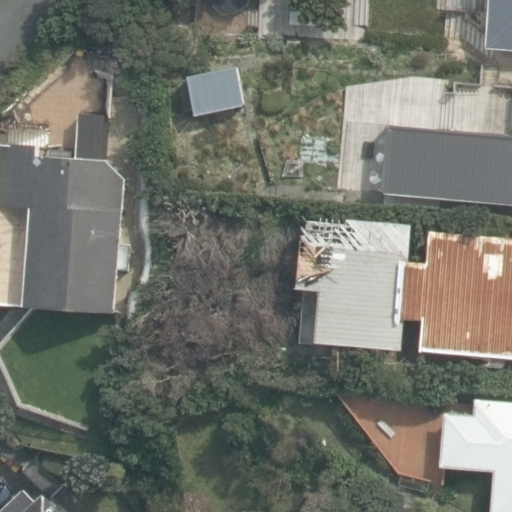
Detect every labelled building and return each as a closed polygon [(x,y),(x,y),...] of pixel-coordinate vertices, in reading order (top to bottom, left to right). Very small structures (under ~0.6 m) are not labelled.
[(511,0),(494,0),(491,46),(511,47),(511,0)] [(191,76),(199,116),(246,107),(238,67),(191,76)] [(0,303),(116,312),(125,179),(109,161),(112,117),(83,114),(80,157),(41,155),(42,146),(0,142),(0,303)] [(511,205),(511,136),(390,127),(385,196),(511,205)] [(318,341),(400,349),(403,317),(426,319),(423,348),(511,357),(511,225),(510,238),(437,231),(434,264),(409,262),(412,225),(305,214),(298,289),(323,291),(318,341)] [(494,511),(511,511),(511,402),(479,400),(478,414),(448,412),(444,466),(497,470),(494,511)] [(77,456),(54,477),(77,503),(100,482),(77,456)] [(63,511),(46,493),(40,498),(28,485),(0,511),(63,511)]
